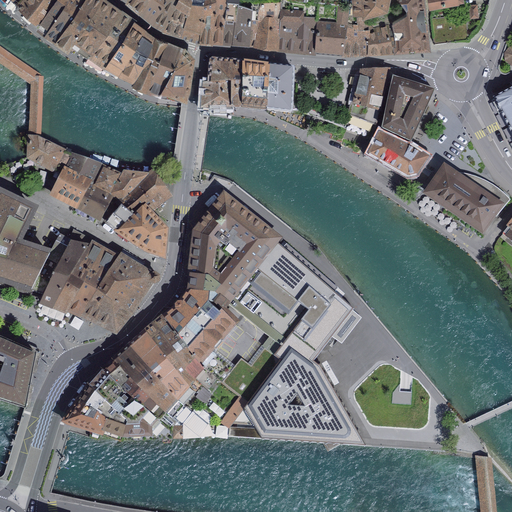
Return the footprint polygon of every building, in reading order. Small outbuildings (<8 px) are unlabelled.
[(54,0),(19,0),(17,3),(19,5),(20,4),(28,12),(26,15),(29,18),(31,15),(39,22),(52,3),(54,0)] [(66,0),(54,0),(52,3),(39,22),(40,23),(39,23),(47,30),(60,10),(66,0)] [(83,0),(66,0),(60,10),(47,30),(58,36),(69,20),(83,0)] [(99,0),(83,0),(69,20),(58,36),(70,44),(76,34),(99,0)] [(112,5),(104,0),(99,0),(76,34),(70,44),(88,57),(94,47),(120,11),(112,5)] [(129,0),(141,9),(147,0),(129,0)] [(147,0),(141,9),(152,19),(164,0),(147,0)] [(164,0),(152,19),(164,26),(177,0),(164,0)] [(177,0),(164,26),(183,31),(187,12),(191,0),(177,0)] [(204,0),(191,0),(187,12),(183,31),(197,36),(201,37),(202,12),(203,4),(204,0)] [(214,10),(215,0),(203,4),(202,12),(201,37),(212,38),(213,21),(214,10)] [(225,10),(226,0),(215,0),(214,10),(213,21),(212,38),(223,38),(224,21),(225,10)] [(224,21),(223,38),(233,39),(238,4),(238,0),(226,0),(225,10),(224,21)] [(353,0),(354,9),(367,12),(371,11),(371,12),(379,10),(384,8),(386,6),(387,0),(353,0)] [(405,15),(393,23),(395,31),(396,48),(428,46),(422,0),(400,0),(407,8),(407,12),(405,15)] [(281,1),(261,2),(259,10),(257,41),(277,45),(282,9),(281,9),(281,8),(281,1)] [(249,40),(252,9),(238,4),(233,39),(249,40)] [(477,4),(469,5),(470,17),(478,17),(477,4)] [(315,48),(342,50),(347,24),(347,20),(349,8),(339,6),(338,24),(332,24),(332,22),(318,21),(315,48)] [(303,11),(281,8),(281,9),(282,9),(277,45),(315,48),(318,21),(318,17),(303,16),(303,11)] [(252,9),(249,40),(257,41),(259,10),(252,9)] [(134,21),(120,11),(94,47),(88,57),(96,61),(104,65),(119,43),(134,21)] [(444,17),(431,18),(434,43),(446,42),(458,40),(469,39),(467,18),(445,21),(444,17)] [(347,24),(342,50),(355,50),(368,50),(368,29),(364,27),(357,27),(357,22),(347,20),(347,24)] [(145,29),(134,21),(119,43),(104,65),(118,72),(132,47),(145,29)] [(390,24),(368,29),(368,50),(382,49),(396,48),(395,31),(393,23),(390,24)] [(154,36),(145,29),(132,47),(118,72),(126,76),(134,80),(136,76),(139,69),(154,36)] [(166,41),(154,36),(139,69),(136,76),(134,80),(140,83),(146,86),(156,66),(166,41)] [(182,47),(166,41),(156,66),(146,86),(152,89),(159,92),(182,47)] [(191,57),(182,47),(159,92),(172,97),(185,102),(191,57)] [(210,65),(209,82),(232,83),(232,107),(242,107),(243,62),(215,60),(210,65)] [(267,110),(269,66),(243,62),(242,107),(267,110)] [(291,112),(292,87),(293,69),(269,66),(267,110),(291,112)] [(356,78),(355,78),(349,105),(351,105),(345,127),(369,136),(373,123),(377,124),(380,109),(389,71),(361,72),(361,73),(360,73),(360,74),(359,75),(358,76),(356,77),(356,78)] [(424,112),(432,95),(434,91),(393,78),(381,134),(408,146),(416,129),(424,112)] [(232,107),(232,83),(209,82),(207,82),(206,83),(206,92),(205,96),(205,99),(204,107),(232,107)] [(511,89),(495,98),(494,99),(511,133),(511,89)] [(408,146),(381,134),(371,154),(408,175),(416,173),(426,157),(408,146)] [(341,150),(355,158),(363,145),(349,137),(341,150)] [(53,170),(62,153),(63,152),(58,150),(56,149),(38,139),(37,140),(36,140),(30,139),(30,143),(29,143),(29,146),(30,146),(29,158),(47,167),(53,170)] [(62,153),(53,170),(63,176),(54,192),(57,194),(55,198),(77,209),(78,208),(100,165),(73,156),(72,157),(71,157),(72,155),(63,152),(62,153)] [(101,166),(100,165),(78,208),(97,218),(107,200),(110,193),(120,174),(106,167),(103,167),(103,168),(100,167),(101,166)] [(445,168),(427,194),(482,231),(494,214),(496,215),(508,200),(493,187),(477,179),(470,185),(445,168)] [(125,173),(112,197),(119,202),(117,204),(120,206),(120,205),(149,176),(148,176),(125,173)] [(149,176),(120,205),(135,217),(140,212),(141,212),(143,212),(144,212),(146,210),(147,210),(152,207),(154,211),(163,204),(165,197),(157,185),(149,176)] [(0,279),(32,290),(50,255),(17,244),(33,210),(0,194),(0,195),(0,279)] [(226,303),(273,340),(266,349),(281,360),(248,402),(248,403),(244,408),(261,439),(366,446),(319,364),(319,365),(313,361),(344,321),(353,309),(321,281),(275,242),(276,240),(277,240),(278,239),(277,237),(276,238),(226,198),(226,197),(225,196),(223,198),(197,231),(196,231),(195,232),(196,232),(190,285),(189,291),(201,292),(214,293),(226,303)] [(140,212),(135,217),(120,205),(120,206),(121,207),(116,213),(114,211),(105,221),(117,231),(117,232),(119,234),(120,233),(125,237),(130,240),(129,242),(132,244),(133,243),(150,252),(157,254),(160,255),(163,257),(165,235),(166,231),(147,210),(146,210),(144,212),(143,212),(141,212),(140,212)] [(511,221),(508,226),(503,233),(511,239),(511,221)] [(74,229),(69,240),(71,241),(87,246),(89,246),(92,240),(74,229)] [(32,290),(45,294),(69,246),(71,241),(69,240),(59,235),(50,255),(32,290)] [(41,302),(54,307),(55,305),(59,300),(77,267),(86,250),(87,246),(71,241),(69,246),(45,294),(43,298),(41,302)] [(68,310),(69,310),(81,288),(105,247),(96,242),(95,242),(90,251),(86,250),(77,267),(59,300),(55,305),(54,307),(67,311),(68,312),(68,310)] [(80,316),(82,316),(99,290),(121,256),(120,255),(118,254),(105,247),(81,288),(69,310),(81,315),(80,316)] [(121,256),(99,290),(123,307),(127,310),(132,313),(133,313),(131,312),(133,310),(132,310),(147,287),(148,286),(152,281),(155,283),(158,278),(153,274),(152,276),(150,275),(141,269),(144,263),(123,250),(120,255),(121,256)] [(99,290),(82,316),(82,317),(83,316),(91,320),(91,321),(95,323),(95,322),(103,326),(107,328),(107,327),(114,331),(113,331),(116,333),(119,330),(118,329),(123,324),(126,322),(125,321),(130,315),(131,315),(132,313),(127,310),(123,307),(99,290)] [(176,308),(164,317),(172,328),(199,364),(200,364),(218,378),(230,389),(248,402),(281,360),(266,349),(266,348),(244,377),(210,351),(235,323),(221,309),(224,306),(226,303),(214,293),(201,292),(189,291),(181,303),(176,308)] [(164,317),(155,325),(165,340),(185,369),(190,375),(204,387),(203,387),(207,391),(218,378),(200,364),(199,364),(172,328),(164,317)] [(155,325),(145,333),(150,340),(175,373),(182,381),(195,392),(198,394),(203,387),(204,387),(190,375),(185,369),(165,340),(155,325)] [(145,333),(130,347),(152,375),(171,395),(183,405),(195,392),(182,381),(175,373),(150,340),(145,333)] [(0,400),(25,408),(27,393),(29,385),(30,385),(30,384),(31,379),(32,373),(32,372),(35,354),(0,338),(0,400)] [(130,347),(114,361),(146,394),(157,405),(165,412),(172,418),(183,405),(171,395),(152,375),(130,347)] [(114,361),(103,370),(109,375),(123,389),(129,394),(149,412),(156,419),(167,428),(171,431),(173,432),(173,427),(177,422),(172,418),(165,412),(157,405),(146,394),(114,361)] [(103,370),(89,385),(95,391),(127,421),(122,440),(171,439),(171,431),(167,428),(156,419),(149,412),(129,394),(123,389),(109,375),(103,370)] [(383,379),(361,380),(362,394),(384,393),(383,379)] [(89,385),(79,400),(86,405),(107,420),(101,433),(118,439),(122,440),(127,421),(95,391),(89,385)] [(210,393),(207,391),(203,387),(198,394),(196,397),(203,403),(210,393)] [(248,403),(240,397),(230,411),(238,416),(244,408),(248,403)] [(79,400),(64,421),(68,422),(72,424),(91,430),(101,433),(107,420),(86,405),(79,400)] [(437,406),(402,405),(402,431),(436,432),(437,406)] [(238,416),(230,411),(222,422),(229,428),(238,416)] [(173,432),(173,438),(183,438),(183,427),(173,427),(173,432)]
